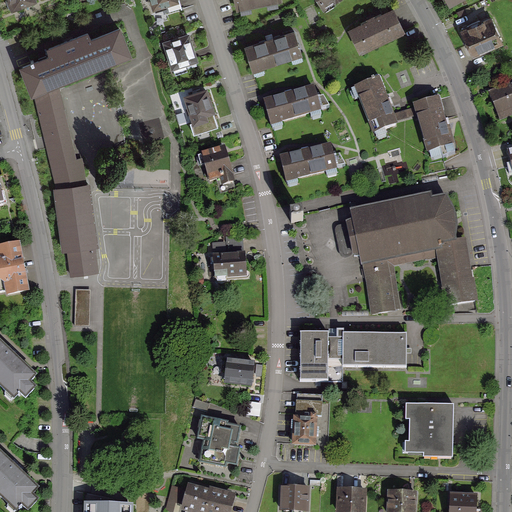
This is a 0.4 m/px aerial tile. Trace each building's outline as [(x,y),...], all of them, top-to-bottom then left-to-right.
[(32,0),(4,0),(9,11),(34,1),(32,0)] [(148,0),(152,11),(166,7),(168,14),(181,10),(178,0),(148,0)] [(279,0),(233,0),(235,10),(239,9),(240,12),(250,10),(250,6),(267,3),(268,7),(276,6),(276,3),(280,2),(279,0)] [(316,0),(323,10),(332,4),(331,1),(333,0),(316,0)] [(403,32),(391,6),(371,16),(346,28),(357,53),(403,32)] [(502,42),(491,16),(460,29),(471,55),(502,42)] [(16,65),(27,94),(32,92),(57,83),(128,56),(117,26),(88,37),(86,31),(42,47),(44,54),(16,65)] [(294,31),(243,46),(251,74),(263,70),(262,67),(290,59),(291,61),(302,58),(294,31)] [(188,33),(162,41),(171,70),(197,62),(188,33)] [(377,78),(349,89),(353,99),(356,97),(371,134),(373,133),(374,137),(384,133),(382,129),(396,124),(390,110),(377,78)] [(511,82),(489,92),(500,120),(511,115),(511,112),(511,109),(511,108),(511,82)] [(57,83),(32,92),(54,190),(86,185),(81,158),(75,159),(57,83)] [(320,98),(315,99),(312,88),(261,100),(268,128),(279,125),(279,123),(307,116),(308,120),(319,117),(318,113),(327,111),(320,98)] [(185,96),(193,123),(205,119),(204,114),(211,112),(205,90),(185,96)] [(439,96),(413,103),(427,152),(455,145),(450,126),(448,126),(439,96)] [(335,155),(330,156),(328,145),(277,157),(283,185),(294,182),(294,180),(323,173),(323,176),(334,174),(333,169),(342,167),(335,155)] [(221,191),(234,187),(223,147),(199,154),(207,183),(217,180),(221,191)] [(54,190),(53,190),(63,254),(64,254),(68,276),(98,272),(94,249),(97,249),(87,185),(86,185),(54,190)] [(349,223),(343,225),(349,256),(356,254),(358,267),(362,267),(386,262),(437,251),(437,245),(453,243),(455,229),(454,220),(451,209),(444,198),(429,201),(428,196),(347,213),(349,223)] [(303,212),(290,213),(291,223),(304,221),(303,212)] [(437,245),(437,251),(446,304),(474,300),(465,241),(453,243),(437,245)] [(15,247),(0,250),(0,290),(6,290),(7,293),(26,290),(24,281),(20,282),(16,262),(18,261),(15,247)] [(237,256),(211,256),(212,280),(245,279),(244,252),(237,252),(237,256)] [(386,262),(362,267),(370,314),(394,310),(386,262)] [(77,291),(75,327),(90,328),(91,292),(77,291)] [(328,336),(298,336),(298,384),(326,384),(326,361),(342,361),(342,367),(404,368),(404,336),(344,336),(344,330),(337,330),(337,339),(328,339),(328,336)] [(37,369),(0,334),(0,379),(15,393),(20,388),(26,393),(36,382),(30,377),(37,369)] [(251,365),(224,361),(221,385),(248,389),(251,365)] [(452,407),(404,406),(403,422),(408,422),(407,444),(403,444),(403,455),(420,455),(420,459),(451,459),(452,407)] [(289,446),(313,447),(314,418),(312,418),(312,415),(302,415),(301,418),(290,417),(289,446)] [(225,424),(200,420),(196,439),(207,441),(203,464),(222,467),(222,465),(234,467),(237,451),(234,451),(234,445),(237,430),(225,427),(225,424)] [(37,482),(0,448),(0,493),(15,507),(20,501),(26,506),(36,495),(30,490),(37,482)] [(215,490),(193,484),(187,509),(196,511),(234,511),(240,494),(216,487),(215,490)] [(308,511),(310,487),(280,486),(279,511),(290,511),(308,511)] [(365,511),(367,489),(337,488),(336,511),(365,511)] [(416,511),(417,492),(388,490),(386,511),(416,511)] [(474,511),(475,496),(447,495),(446,511),(474,511)]
